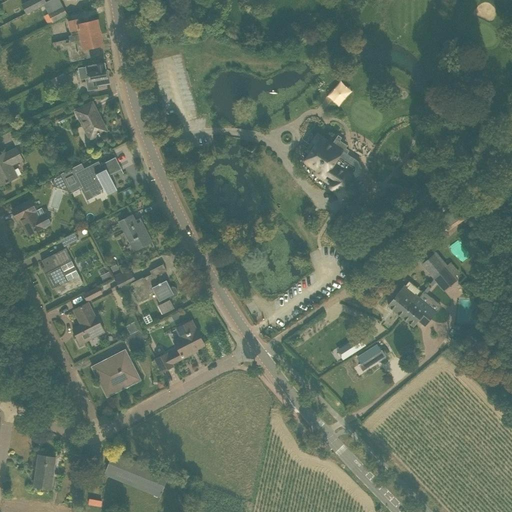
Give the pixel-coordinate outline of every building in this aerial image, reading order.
[(38,8),(33,0),(29,0),(21,4),(26,14),(38,8)] [(62,5),(48,13),(53,23),(67,15),(62,5)] [(88,48),(103,45),(98,20),(81,24),(80,19),(69,21),(71,36),(68,37),(69,40),(53,43),(55,51),(68,49),(70,61),(90,57),(88,48)] [(80,79),(85,78),(88,90),(98,88),(97,86),(110,83),(108,83),(107,76),(109,76),(108,70),(106,70),(105,63),(78,68),(80,79)] [(65,74),(55,80),(61,90),(71,85),(69,81),(66,76),(65,74)] [(327,96),(338,106),(353,90),(342,80),(327,96)] [(92,103),(76,110),(90,138),(98,135),(99,137),(101,136),(100,134),(106,130),(92,103)] [(353,141),(367,149),(372,142),(357,134),(353,141)] [(357,161),(356,160),(342,151),(343,150),(322,137),(314,149),(305,162),(325,175),(322,178),(330,184),(330,185),(330,186),(330,187),(331,188),(332,189),(333,189),(334,189),(342,202),(359,194),(352,180),(356,178),(358,177),(359,175),(360,174),(361,172),(361,170),(361,168),(361,166),(360,164),(359,162),(357,161)] [(365,160),(369,154),(355,145),(351,152),(365,160)] [(7,183),(9,182),(9,181),(17,177),(11,165),(22,160),(17,148),(5,154),(5,153),(0,155),(0,179),(3,184),(6,182),(7,183)] [(93,195),(95,196),(101,193),(100,190),(103,189),(107,195),(117,190),(110,175),(122,169),(116,157),(100,165),(99,161),(76,173),(84,190),(87,191),(90,189),(93,195)] [(69,189),(61,174),(51,179),(53,184),(63,179),(68,188),(68,189),(69,189)] [(357,183),(362,189),(368,185),(364,178),(357,183)] [(51,224),(51,223),(46,213),(38,217),(35,211),(36,211),(31,200),(12,210),(18,220),(20,219),(28,235),(35,232),(36,233),(38,232),(36,228),(42,225),(43,228),(51,224)] [(352,201),(346,204),(350,213),(357,210),(352,201)] [(341,219),(350,214),(346,207),(337,211),(341,219)] [(118,221),(134,251),(152,242),(142,223),(138,225),(132,214),(118,221)] [(64,247),(79,240),(75,233),(60,239),(64,247)] [(47,272),(44,273),(52,289),(55,287),(60,297),(83,284),(79,275),(68,280),(61,267),(72,261),(66,249),(41,261),(47,272)] [(424,264),(434,277),(446,268),(435,255),(424,264)] [(152,274),(144,278),(143,277),(131,283),(135,289),(134,290),(138,299),(139,299),(139,300),(143,301),(149,298),(150,295),(149,294),(154,291),(161,304),(158,305),(162,314),(174,308),(169,297),(172,297),(177,295),(178,292),(175,287),(172,286),(170,287),(166,280),(164,281),(160,274),(167,271),(163,264),(150,271),(152,274)] [(445,290),(457,281),(446,268),(434,277),(445,290)] [(109,272),(100,276),(103,282),(112,278),(109,272)] [(125,284),(120,275),(114,278),(119,287),(125,284)] [(388,305),(404,318),(420,297),(406,285),(388,305)] [(87,302),(103,294),(99,286),(83,294),(87,302)] [(437,311),(420,297),(404,318),(413,326),(419,320),(425,325),(437,311)] [(80,345),(105,332),(97,316),(95,317),(88,303),(74,310),(81,325),(73,329),(77,338),(76,338),(80,345)] [(172,315),(175,321),(183,317),(180,311),(172,315)] [(156,359),(162,372),(173,366),(171,363),(191,354),(190,352),(204,345),(197,330),(196,330),(191,321),(177,328),(182,337),(175,341),(179,350),(167,355),(167,354),(156,359)] [(129,348),(146,340),(141,330),(124,338),(129,348)] [(369,343),(366,338),(363,334),(345,345),(351,354),(369,343)] [(361,361),(365,367),(381,357),(378,351),(377,351),(373,345),(354,358),(357,363),(361,361)] [(101,362),(92,367),(100,382),(105,379),(112,393),(111,393),(112,394),(126,386),(126,385),(139,378),(140,380),(140,379),(125,350),(117,354),(118,355),(102,363),(101,362)] [(169,475),(123,456),(113,452),(104,474),(113,478),(160,498),(169,475)] [(39,455),(34,487),(51,489),(53,474),(52,474),(54,458),(55,458),(55,457),(46,456),(46,458),(39,458),(39,455)] [(60,511),(61,505),(41,502),(40,502),(40,508),(31,506),(31,507),(30,511),(60,511)]
